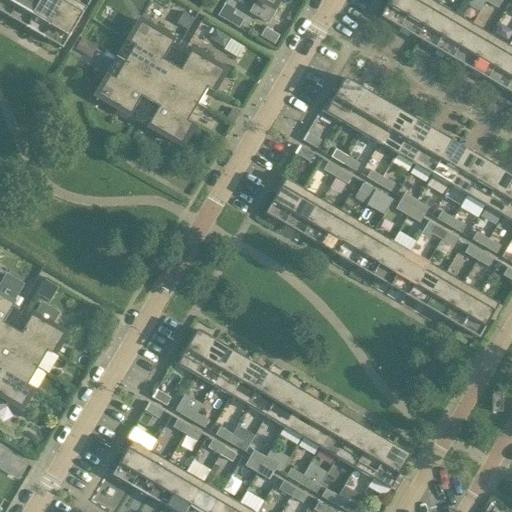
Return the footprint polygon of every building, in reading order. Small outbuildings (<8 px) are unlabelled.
[(0,0),(0,12),(8,18),(18,0),(0,0)] [(42,0),(18,0),(8,18),(26,28),(42,0)] [(64,3),(63,2),(58,0),(42,0),(26,28),(44,38),(64,3)] [(64,3),(44,38),(62,49),(86,8),(72,0),(64,0),(63,2),(64,3)] [(278,0),(248,0),(256,4),(258,0),(273,9),(278,0)] [(390,0),(380,18),(399,28),(415,0),(390,0)] [(436,5),(428,0),(415,0),(399,28),(416,39),(436,5)] [(502,2),(499,0),(486,0),(485,2),(498,9),(502,2)] [(217,17),(227,23),(232,15),(235,11),(224,4),(217,17)] [(416,39),(434,49),(454,15),(436,5),(416,39)] [(182,14),(176,25),(186,31),(193,21),(182,14)] [(472,25),(454,15),(434,49),(452,60),(472,25)] [(162,62),(163,60),(174,42),(171,40),(174,36),(158,26),(155,31),(140,22),(128,42),(134,46),(134,45),(162,62)] [(452,60),(469,70),(490,35),(472,25),(452,60)] [(278,36),(265,28),(260,37),(273,45),(278,36)] [(229,40),(214,31),(211,36),(213,42),(221,46),(226,46),(229,40)] [(507,46),(490,35),(469,70),(487,80),(507,46)] [(82,38),(75,50),(86,56),(93,45),(82,38)] [(124,63),(161,84),(172,66),(163,60),(162,62),(134,45),(134,46),(124,63)] [(487,80),(505,91),(511,77),(511,48),(507,46),(487,80)] [(207,88),(213,92),(225,71),(210,63),(212,58),(196,49),(194,53),(191,52),(180,71),(180,72),(207,88)] [(150,102),(161,84),(124,63),(115,80),(114,80),(142,96),(141,97),(150,102)] [(197,105),(207,88),(180,72),(180,71),(172,66),(161,84),(197,105)] [(114,80),(115,80),(109,76),(97,96),(112,105),(109,109),(125,119),(128,114),(130,116),(141,97),(142,96),(114,80)] [(320,111),(343,124),(363,90),(345,79),(334,97),(329,95),(320,111)] [(187,122),(197,105),(161,84),(150,102),(159,108),(160,106),(187,122)] [(381,100),(363,90),(343,124),(360,134),(381,100)] [(360,134),(378,145),(398,110),(381,100),(360,134)] [(160,106),(159,108),(148,126),(150,128),(148,132),(164,141),(166,137),(181,146),(193,125),(187,122),(160,106)] [(232,110),(225,120),(233,125),(239,114),(232,110)] [(416,120),(398,110),(378,145),(396,155),(416,120)] [(396,155),(413,165),(433,131),(416,120),(396,155)] [(451,141),(433,131),(413,165),(431,176),(451,141)] [(321,142),(307,133),(302,141),(316,150),(321,142)] [(431,176),(449,186),(469,152),(451,141),(431,176)] [(299,146),(294,154),(309,163),(313,155),(299,146)] [(331,158),(342,165),(347,157),(335,150),(331,158)] [(487,162),(469,152),(449,186),(466,197),(487,162)] [(360,164),(347,157),(342,165),(355,172),(360,164)] [(466,197),(484,207),(504,172),(487,162),(466,197)] [(323,171),(335,178),(340,170),(328,163),(323,171)] [(352,177),(340,170),(335,178),(347,185),(352,177)] [(366,178),(378,185),(382,178),(371,170),(366,178)] [(511,199),(511,176),(504,172),(484,207),(501,217),(511,199)] [(265,214),(284,225),(304,190),(281,177),(272,193),(276,195),(265,214)] [(395,185),(382,178),(378,185),(390,193),(395,185)] [(358,192),(370,199),(375,190),(363,183),(358,192)] [(322,201),(304,190),(284,225),(301,235),(322,201)] [(387,198),(375,190),(370,199),(382,206),(387,198)] [(399,202),(411,209),(416,201),(404,194),(399,202)] [(511,199),(501,217),(511,223),(511,199)] [(319,246),(339,211),(322,201),(301,235),(319,246)] [(429,208),(416,201),(411,209),(424,216),(429,208)] [(407,216),(411,209),(399,202),(395,210),(407,216)] [(411,209),(407,216),(420,224),(424,216),(411,209)] [(357,221),(339,211),(319,246),(336,256),(357,221)] [(436,220),(448,227),(453,219),(441,212),(436,220)] [(465,226),(453,219),(448,227),(461,234),(465,226)] [(354,266),(374,232),(357,221),(336,256),(354,266)] [(429,233),(441,240),(445,232),(433,225),(429,233)] [(392,242),(374,232),(354,266),(372,277),(392,242)] [(458,239),(445,232),(441,240),(453,247),(458,239)] [(472,240),(484,247),(488,239),(476,232),(472,240)] [(501,247),(488,239),(484,247),(496,255),(501,247)] [(390,287),(410,253),(392,242),(372,277),(390,287)] [(464,254),(476,261),(481,253),(469,245),(464,254)] [(427,263),(410,253),(390,287),(407,297),(427,263)] [(481,253),(476,261),(488,268),(493,260),(481,253)] [(425,308),(445,273),(427,263),(407,297),(425,308)] [(511,271),(507,268),(502,276),(511,281),(511,271)] [(463,284),(445,273),(425,308),(442,318),(463,284)] [(58,290),(46,283),(37,298),(49,305),(58,290)] [(460,328),(480,294),(463,284),(442,318),(460,328)] [(0,323),(2,325),(3,323),(14,305),(11,303),(14,299),(0,290),(0,323)] [(503,307),(480,294),(460,328),(478,339),(489,321),(494,323),(503,307)] [(47,351),(47,352),(53,355),(65,335),(50,326),(53,321),(37,312),(34,316),(31,315),(20,334),(20,335),(47,351)] [(0,346),(1,347),(12,328),(3,323),(2,325),(0,323),(0,346)] [(12,328),(1,347),(37,368),(47,352),(47,351),(20,335),(20,334),(12,328)] [(172,363),(195,376),(215,342),(197,331),(186,350),(181,347),(172,363)] [(215,342),(195,376),(213,387),(233,352),(215,342)] [(0,369),(27,385),(28,385),(37,368),(1,347),(0,348),(0,369)] [(233,352),(213,387),(230,397),(250,362),(233,352)] [(250,362),(230,397),(248,407),(268,373),(250,362)] [(33,388),(28,385),(27,385),(0,369),(0,401),(4,404),(6,400),(21,409),(33,388)] [(268,373),(248,407),(265,417),(286,383),(268,373)] [(286,383),(265,417),(283,428),(303,393),(286,383)] [(170,399),(156,390),(151,398),(165,407),(170,399)] [(491,391),(491,412),(502,412),(502,391),(491,391)] [(303,393),(283,428),(301,438),(321,404),(303,393)] [(148,403),(144,411),(158,419),(163,412),(148,403)] [(321,404),(301,438),(319,449),(339,414),(321,404)] [(192,422),(196,414),(184,407),(180,415),(192,422)] [(209,421),(196,414),(192,422),(204,429),(209,421)] [(339,414),(319,449),(336,459),(356,424),(339,414)] [(184,435),(189,427),(177,420),(172,428),(184,435)] [(356,424),(336,459),(354,469),(374,435),(356,424)] [(201,434),(189,427),(184,435),(196,442),(201,434)] [(227,442),(232,435),(220,428),(215,435),(227,442)] [(244,442),(232,435),(227,442),(239,449),(244,442)] [(374,435),(354,469),(371,480),(392,445),(374,435)] [(112,476),(130,487),(150,452),(127,439),(118,454),(123,457),(112,476)] [(219,455),(224,448),(212,441),(207,448),(219,455)] [(392,445),(371,480),(394,493),(404,477),(399,475),(410,456),(392,445)] [(236,455),(224,448),(219,455),(231,462),(236,455)] [(0,450),(0,471),(19,483),(28,467),(0,450)] [(249,459),(261,466),(265,458),(253,451),(249,459)] [(168,462),(150,452),(130,487),(148,497),(168,462)] [(265,458),(261,466),(273,473),(278,465),(265,458)] [(256,473),(261,466),(249,459),(244,466),(256,473)] [(148,497),(165,507),(186,473),(168,462),(148,497)] [(269,481),(273,473),(261,466),(256,473),(269,481)] [(286,477),(298,484),(302,476),(290,469),(286,477)] [(186,511),(203,483),(186,473),(165,507),(173,511),(186,511)] [(315,483),(302,476),(298,484),(310,491),(315,483)] [(278,490),(290,497),(295,489),(283,482),(278,490)] [(209,511),(221,493),(203,483),(186,511),(209,511)] [(307,496),(295,489),(290,497),(302,504),(307,496)] [(321,497),(333,505),(338,497),(326,489),(321,497)] [(233,511),(238,504),(221,493),(209,511),(233,511)] [(350,504),(338,497),(333,505),(345,511),(350,504)]
